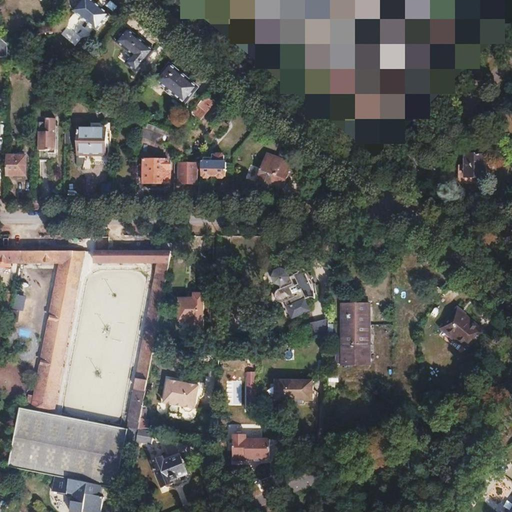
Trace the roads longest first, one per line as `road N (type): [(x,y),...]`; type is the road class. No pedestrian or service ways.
road 1 (residential): [(414,219),(0,220)]
road 2 (unclassified): [(385,193),(146,0)]
road 3 (residential): [(511,399),(251,511)]
road 4 (unclassified): [(511,62),(385,193)]
road 5 (unknown): [(218,219),(207,399)]
road 6 (residential): [(414,219),(511,302)]
road 7 (residential): [(433,511),(511,417)]
